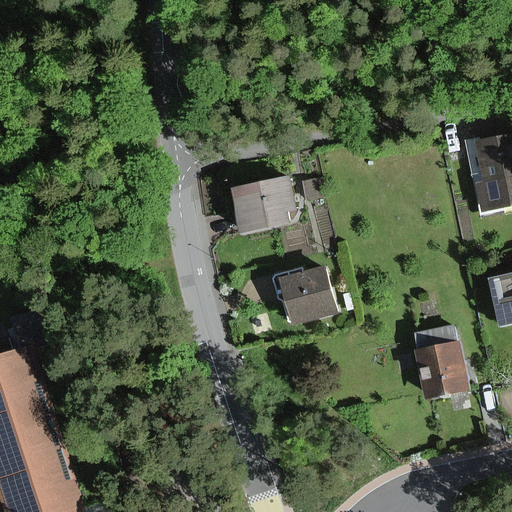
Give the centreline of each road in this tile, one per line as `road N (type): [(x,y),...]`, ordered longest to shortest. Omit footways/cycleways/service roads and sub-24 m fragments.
road 1 (residential): [(177,160),(192,275),(266,511)]
road 2 (residential): [(177,160),(511,102)]
road 3 (residential): [(164,0),(177,160)]
road 4 (residential): [(511,451),(446,467),(373,511)]
